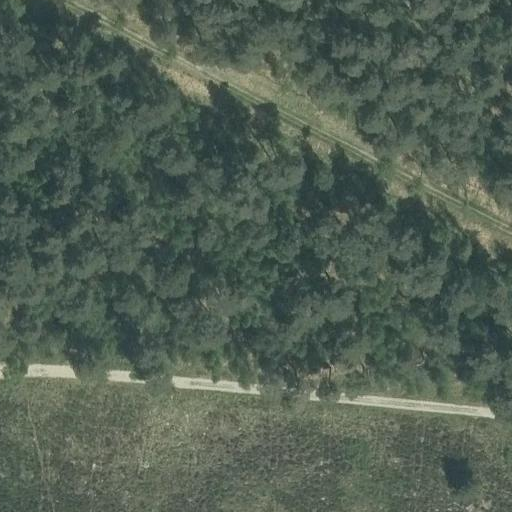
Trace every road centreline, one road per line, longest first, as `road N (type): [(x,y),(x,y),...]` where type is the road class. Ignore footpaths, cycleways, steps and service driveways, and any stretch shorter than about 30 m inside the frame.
road 1 (track): [(511,417),(54,369),(0,372)]
road 2 (track): [(82,0),(511,225)]
